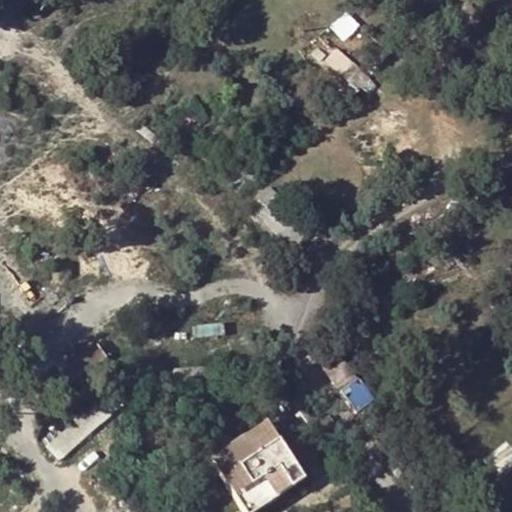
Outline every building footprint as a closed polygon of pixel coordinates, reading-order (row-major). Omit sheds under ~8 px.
[(328,60),(342,73),(350,65),(337,51),(328,60)] [(342,73),(352,82),(362,71),(354,64),(352,67),(350,65),(342,73)] [(352,82),(353,83),(363,92),(373,82),(362,71),(352,82)] [(363,92),(353,83),(341,98),(351,105),(363,92)] [(253,144),(221,167),(227,178),(237,193),(272,170),(253,144)] [(75,405),(41,437),(63,460),(117,410),(97,389),(117,370),(94,345),(54,383),(75,405)] [(352,377),(340,361),(324,372),(336,388),(352,377)] [(176,390),(251,382),(249,364),(174,372),(176,390)] [(373,403),(358,381),(341,393),(356,414),(373,403)] [(255,511),(303,481),(267,424),(211,461),(244,511),(255,511)]
